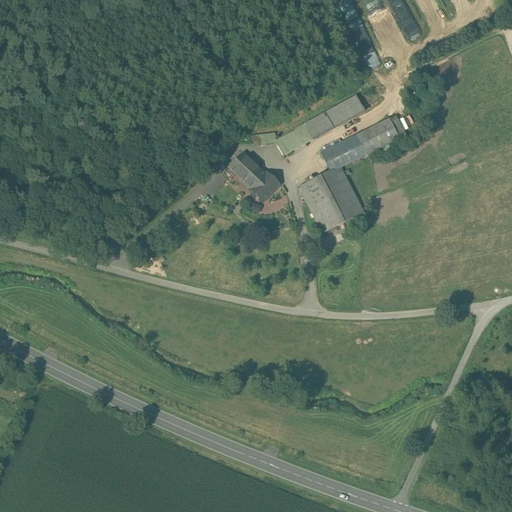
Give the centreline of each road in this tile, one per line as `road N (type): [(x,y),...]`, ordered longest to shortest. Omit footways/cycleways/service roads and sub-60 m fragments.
road 1 (unclassified): [(490,305),(311,313),(0,241)]
road 2 (secondary): [(396,511),(169,423),(0,339)]
road 3 (unclassified): [(398,511),(490,305)]
road 4 (track): [(511,24),(401,78)]
